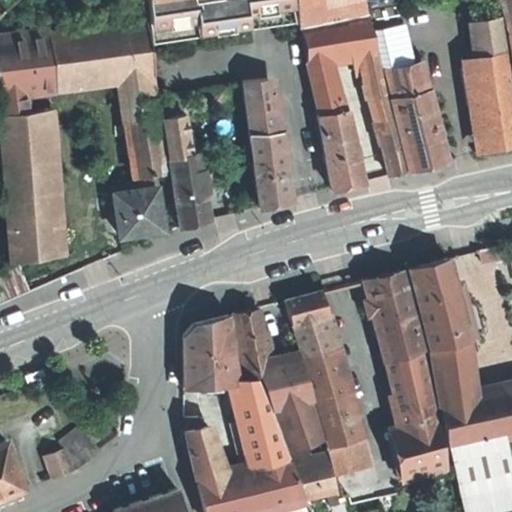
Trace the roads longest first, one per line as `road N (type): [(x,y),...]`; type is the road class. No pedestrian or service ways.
road 1 (secondary): [(511,190),(325,231),(146,292)]
road 2 (residential): [(146,292),(155,384),(144,437),(115,470),(30,511)]
road 3 (secondary): [(146,292),(0,350)]
